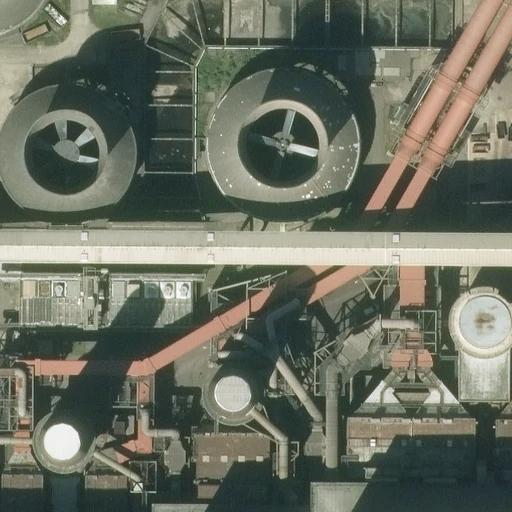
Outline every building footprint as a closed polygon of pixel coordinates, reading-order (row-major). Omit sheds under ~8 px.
[(0,0),(0,38),(10,37),(27,30),(41,18),(52,3),(53,0),(0,0)] [(446,0),(352,209),(377,221),(401,167),(415,173),(429,144),(438,148),(505,0),(446,0)] [(208,152),(210,169),(215,184),(223,198),(234,210),(247,219),(261,226),(279,230),(298,230),(316,225),(333,216),(347,204),(357,189),(364,172),(367,153),(365,135),(360,117),(350,101),(336,88),(321,79),(303,73),(284,72),(266,75),(249,82),(233,93),(222,105),(214,120),(209,136),(208,152)] [(1,161),(3,175),(7,188),(14,200),(22,210),(37,221),(55,228),(74,230),(92,227),(109,220),(124,208),(135,193),(142,175),(143,156),(140,138),(133,121),(121,107),(105,96),(88,89),(69,88),(50,91),(33,99),(22,108),(13,119),(6,132),(2,146),(1,161)] [(511,511),(511,420),(507,420),(508,377),(494,378),(492,486),(473,486),(476,377),(460,378),(458,420),(433,422),(434,378),(350,378),(345,484),(312,482),(311,471),(270,468),(267,436),(255,412),(212,413),(196,441),(195,506),(129,505),(128,440),(135,440),(135,419),(65,417),(55,418),(48,423),(42,432),(39,438),(3,439),(1,511),(511,511)]
